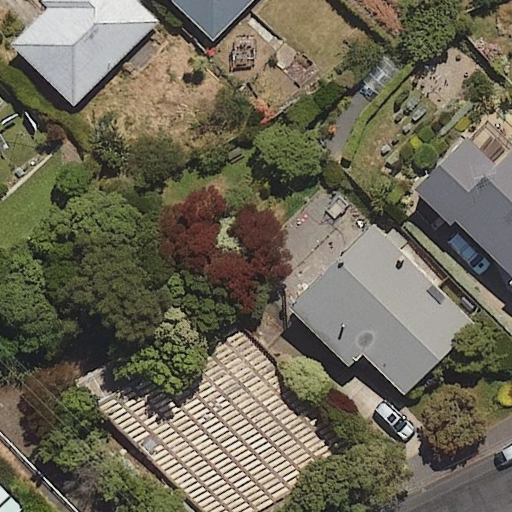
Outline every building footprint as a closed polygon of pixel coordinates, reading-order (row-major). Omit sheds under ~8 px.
[(158,25),(133,0),(50,0),(46,4),(53,12),(15,51),(75,110),(158,25)] [(255,0),(170,0),(213,42),(255,0)] [(511,159),(499,174),(469,145),(421,197),(511,280),(511,159)] [(474,329),(376,235),(295,319),(350,372),(364,357),(407,398),(474,329)] [(31,511),(2,475),(0,476),(0,511),(31,511)]
